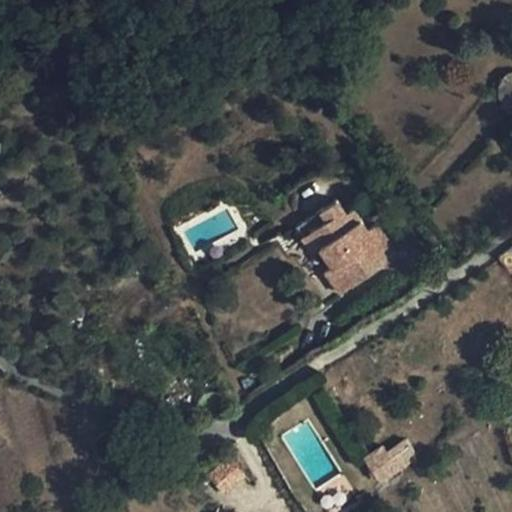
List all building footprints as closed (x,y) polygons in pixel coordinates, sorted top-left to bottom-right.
[(501,100),(502,102),(511,93),(511,70),(510,71),(507,73),(504,75),(502,77),(500,80),(499,84),(498,87),(498,90),(498,93),(499,96),(501,100)] [(511,113),(511,93),(502,102),(511,114),(511,113)] [(0,172),(13,167),(0,137),(0,172)] [(368,227),(362,217),(353,223),(346,211),(337,197),(297,224),(303,234),(311,228),(322,245),(334,264),(326,269),(340,292),(398,254),(378,221),(368,227)] [(355,205),(346,211),(353,223),(362,217),(363,217),(355,205)] [(312,252),(322,245),(311,228),(303,234),(300,235),(312,252)] [(201,394),(199,397),(198,400),(198,403),(198,407),(200,410),(202,413),(205,415),(208,416),(211,416),(215,416),(218,414),(221,412),(223,409),(224,406),(224,402),(223,399),(222,396),(220,393),(217,391),(214,390),(210,390),(207,391),(204,392),(201,394)] [(96,436),(95,440),(94,444),(95,449),(97,453),(99,456),(103,458),(107,459),(111,460),(115,459),(119,458),(122,455),(124,451),(126,447),(126,443),(126,439),(124,435),(121,432),(118,429),(114,428),(109,427),(105,428),(102,430),(98,433),(96,436)] [(417,456),(406,439),(388,451),(384,445),(364,459),(380,482),(417,456)] [(229,456),(208,474),(225,495),(246,478),(229,456)]
